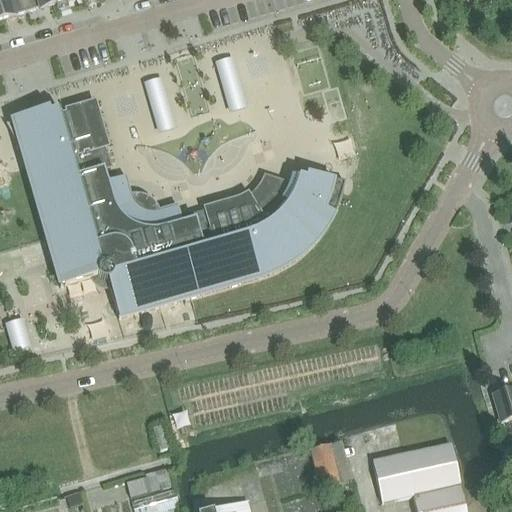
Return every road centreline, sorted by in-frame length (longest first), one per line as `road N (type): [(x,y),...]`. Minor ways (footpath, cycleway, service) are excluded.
road 1 (residential): [(455,193),(391,304),(377,313),(0,398)]
road 2 (residential): [(212,0),(0,62)]
road 3 (residential): [(455,193),(481,212),(511,321)]
road 4 (residential): [(488,91),(424,43),(406,0)]
